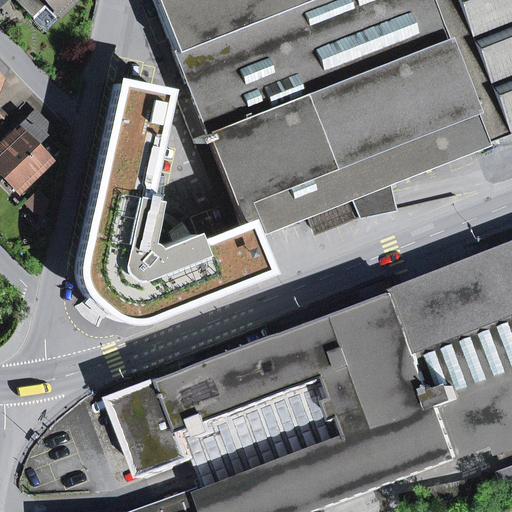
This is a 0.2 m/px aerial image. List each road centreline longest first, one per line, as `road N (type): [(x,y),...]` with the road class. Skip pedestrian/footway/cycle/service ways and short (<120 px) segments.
road 1 (secondary): [(48,381),(511,204)]
road 2 (tertiary): [(50,305),(86,126)]
road 3 (tertiary): [(86,126),(112,0)]
road 4 (residential): [(0,38),(86,126)]
